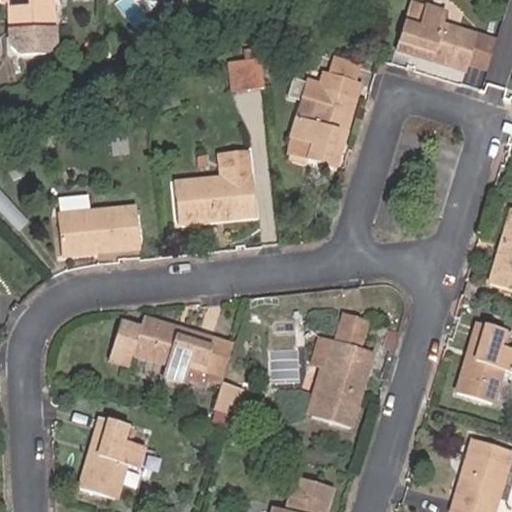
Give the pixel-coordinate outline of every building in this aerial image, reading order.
[(4,0),(4,15),(13,15),(12,0),(4,0)] [(56,60),(55,0),(12,0),(13,15),(13,60),(22,69),(46,69),(56,60)] [(407,25),(399,51),(467,73),(470,65),(479,36),(445,25),(448,14),(428,7),(421,29),(407,25)] [(283,40),(291,52),(308,41),(301,29),(283,40)] [(490,71),(498,42),(479,36),(470,65),(490,71)] [(267,91),(264,61),(246,63),(249,94),(267,91)] [(355,85),(359,71),(328,61),(324,75),(355,85)] [(249,94),(246,63),(233,65),(236,95),(249,94)] [(324,75),(310,123),(298,120),(292,141),(288,156),(303,161),(335,170),(356,102),(350,100),(355,85),(324,75)] [(310,123),(320,87),(308,84),(298,120),(310,123)] [(111,140),(114,156),(130,154),(128,137),(111,140)] [(233,179),(176,185),(179,226),(257,218),(253,178),(251,155),(231,157),(233,179)] [(89,214),(88,199),(59,202),(60,216),(89,214)] [(63,259),(140,251),(136,210),(89,214),(60,216),(58,217),(63,259)] [(511,215),(491,285),(511,290),(511,215)] [(156,238),(155,254),(178,256),(180,240),(156,238)] [(335,344),(326,373),(312,418),(352,429),(374,356),(359,352),(368,325),(343,317),(335,344)] [(131,367),(135,356),(168,367),(164,377),(186,383),(192,365),(207,369),(214,341),(146,320),(143,328),(121,322),(109,360),(131,367)] [(506,333),(479,325),(459,394),(494,405),(504,371),(511,373),(511,352),(501,350),(506,333)] [(308,368),(326,373),(335,344),(317,339),(308,368)] [(225,374),(234,347),(214,341),(207,369),(225,374)] [(218,394),(225,374),(207,369),(192,365),(186,383),(218,394)] [(224,383),(214,413),(235,420),(244,390),(224,383)] [(133,431),(101,421),(81,490),(117,500),(127,467),(139,470),(145,450),(129,446),(133,431)] [(495,511),(511,456),(511,454),(474,442),(451,511),(495,511)] [(326,511),(333,491),(296,480),(286,511),(284,511),(275,509),(274,511),(326,511)]
